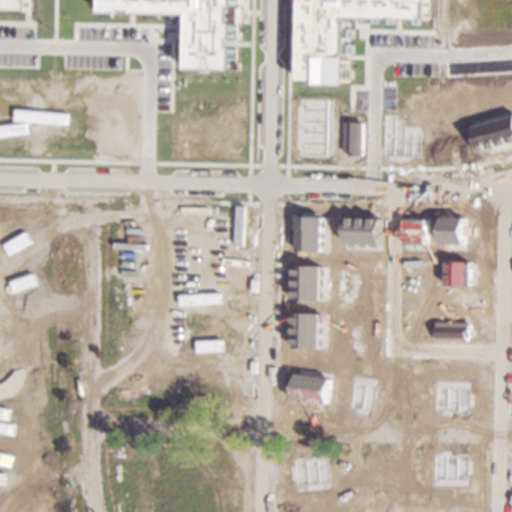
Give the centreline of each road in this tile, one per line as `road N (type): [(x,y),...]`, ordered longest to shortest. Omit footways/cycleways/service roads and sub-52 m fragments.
road 1 (residential): [(511,179),(442,188),(0,181)]
road 2 (residential): [(268,186),(260,511)]
road 3 (residential): [(269,0),(268,186)]
road 4 (residential): [(90,426),(262,429)]
